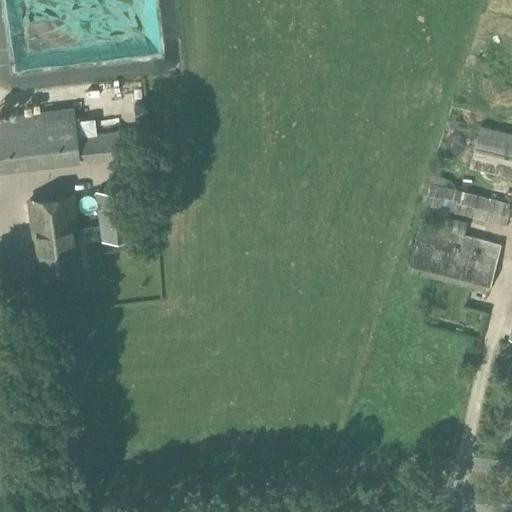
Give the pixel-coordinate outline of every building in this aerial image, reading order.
[(0,0),(0,17),(6,61),(88,50),(81,4),(65,6),(64,0),(0,0)] [(118,124),(117,98),(78,99),(80,125),(118,124)] [(0,146),(2,165),(80,155),(74,107),(0,116),(0,146)] [(511,176),(511,132),(481,124),(471,167),(511,176)] [(82,160),(131,154),(128,130),(78,135),(82,160)] [(422,204),(506,225),(511,203),(427,181),(422,204)] [(103,240),(137,236),(131,186),(97,190),(103,240)] [(92,192),(31,199),(40,271),(84,265),(78,222),(96,220),(92,192)] [(419,225),(408,270),(487,291),(499,246),(440,230),(419,225)] [(159,283),(180,283),(180,273),(159,273),(159,283)]
